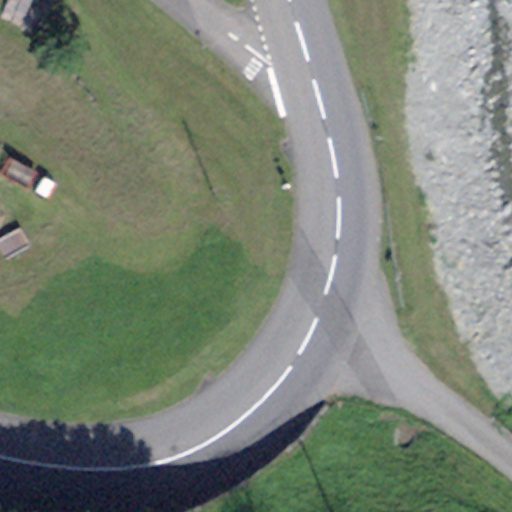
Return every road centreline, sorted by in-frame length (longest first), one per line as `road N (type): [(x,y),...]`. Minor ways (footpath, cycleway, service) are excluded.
road 1 (primary): [(0,453),(88,471),(166,462),(228,430),(296,358),(320,310),(337,224),(325,104),(293,0)]
road 2 (track): [(196,0),(325,104)]
